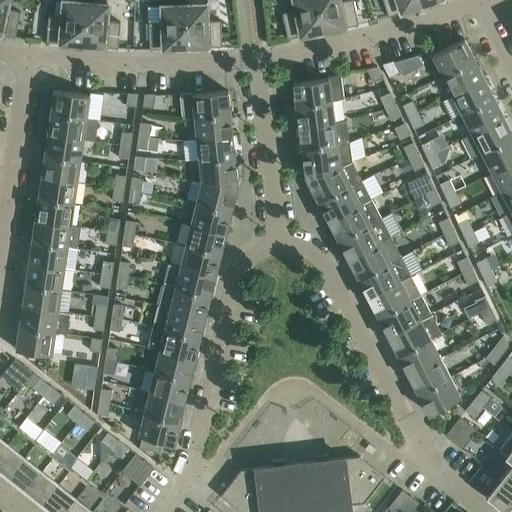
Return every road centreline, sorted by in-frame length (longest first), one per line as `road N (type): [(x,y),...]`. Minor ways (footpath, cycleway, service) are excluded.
road 1 (residential): [(278,244),(330,282),(424,463),(481,511)]
road 2 (residential): [(155,511),(204,447),(239,286),(278,244)]
road 3 (residential): [(256,60),(370,38),(480,3)]
road 4 (residential): [(256,60),(136,71),(27,62)]
road 5 (residential): [(278,244),(256,60)]
road 6 (residential): [(0,242),(27,62)]
